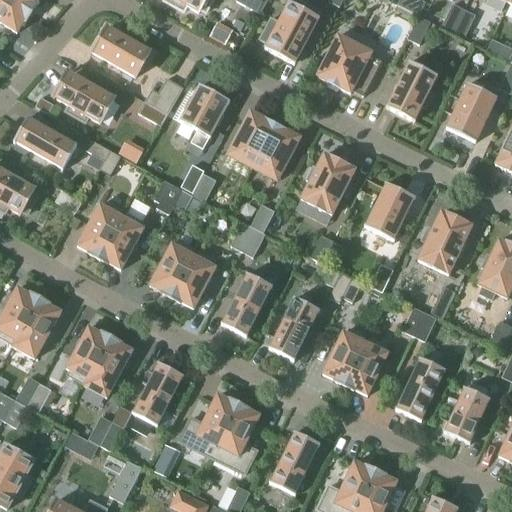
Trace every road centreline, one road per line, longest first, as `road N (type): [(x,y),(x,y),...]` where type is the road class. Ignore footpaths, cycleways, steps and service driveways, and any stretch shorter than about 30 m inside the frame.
road 1 (residential): [(511,495),(218,358),(0,236)]
road 2 (residential): [(134,0),(268,82),(511,199)]
road 3 (residential): [(0,109),(98,0)]
